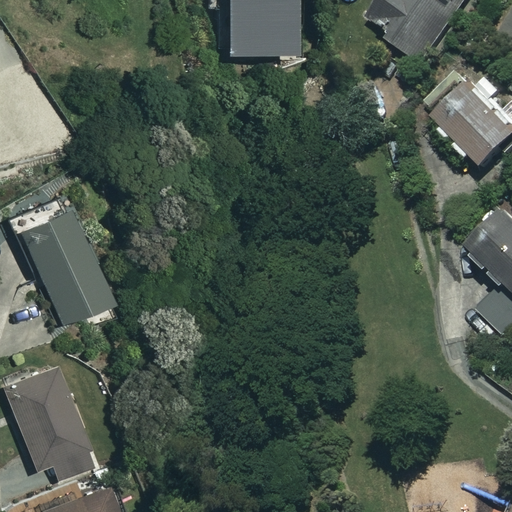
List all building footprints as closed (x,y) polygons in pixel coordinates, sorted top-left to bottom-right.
[(292,0),(205,0),(205,7),(220,7),(220,52),(292,52),(292,0)] [(384,0),(371,19),(390,33),(387,38),(420,63),(467,0),(384,0)] [(185,103),(179,48),(151,51),(156,106),(185,103)] [(511,123),(468,78),(432,112),(486,169),(511,144),(511,123)] [(108,297),(67,204),(17,226),(57,319),(108,297)] [(511,219),(506,213),(468,251),(505,287),(482,309),(502,328),(511,317),(511,219)] [(91,464),(54,367),(1,388),(33,469),(49,463),(55,478),(91,464)] [(116,511),(106,485),(32,511),(116,511)]
